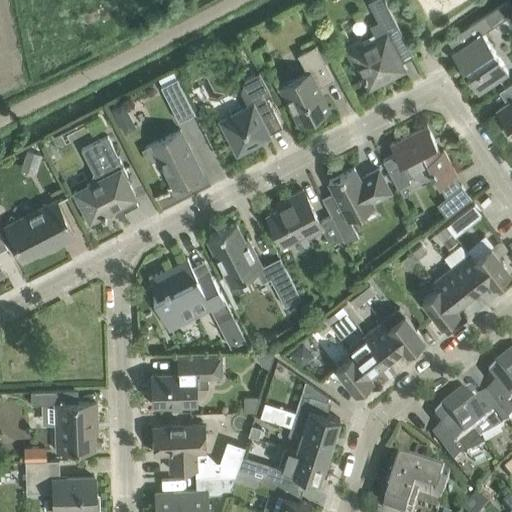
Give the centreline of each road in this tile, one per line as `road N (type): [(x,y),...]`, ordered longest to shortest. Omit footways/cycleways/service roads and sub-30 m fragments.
road 1 (residential): [(511,191),(440,85),(118,253)]
road 2 (residential): [(345,511),(375,419),(511,312)]
road 3 (unclassified): [(0,118),(233,0)]
road 4 (residential): [(128,511),(118,253)]
road 5 (residential): [(118,253),(0,313)]
